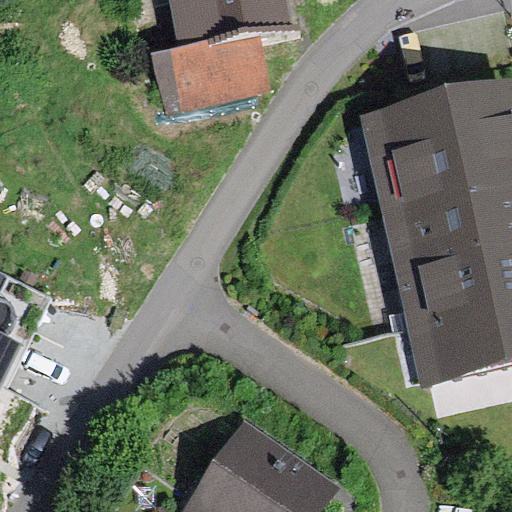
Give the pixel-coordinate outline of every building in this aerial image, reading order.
[(262,41),(298,35),(292,0),(169,0),(178,53),(262,41)] [(262,41),(178,53),(158,59),(165,110),(271,94),(262,41)] [(511,88),(362,122),(423,389),(511,368),(511,88)] [(0,460),(13,467),(41,412),(0,391),(0,381),(44,295),(0,273),(0,460)] [(322,511),(338,491),(247,428),(187,511),(322,511)]
